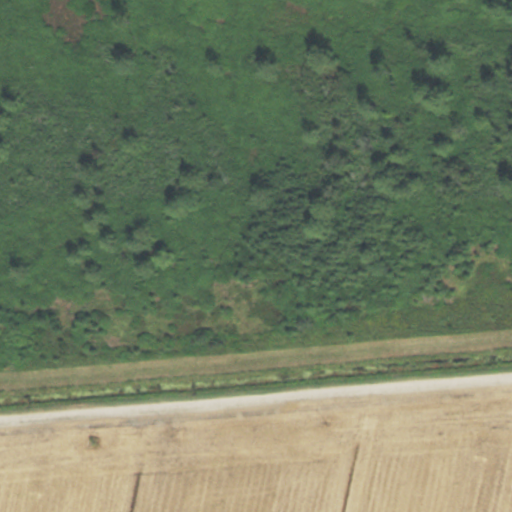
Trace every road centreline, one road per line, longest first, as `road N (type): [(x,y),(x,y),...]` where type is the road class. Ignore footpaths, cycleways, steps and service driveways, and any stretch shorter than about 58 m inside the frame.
road 1 (track): [(511,374),(0,419)]
road 2 (track): [(511,338),(0,382)]
